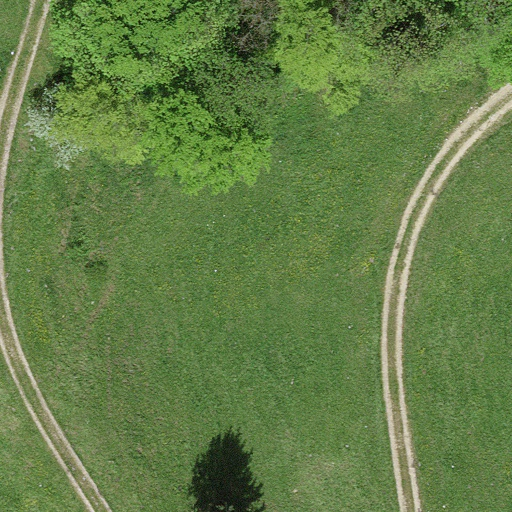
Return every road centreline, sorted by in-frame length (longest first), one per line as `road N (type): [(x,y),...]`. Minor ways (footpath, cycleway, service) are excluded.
road 1 (track): [(511,97),(462,139),(418,208),(394,286),(392,368),(414,511)]
road 2 (track): [(0,310),(26,391),(101,511)]
road 3 (track): [(0,145),(40,0)]
